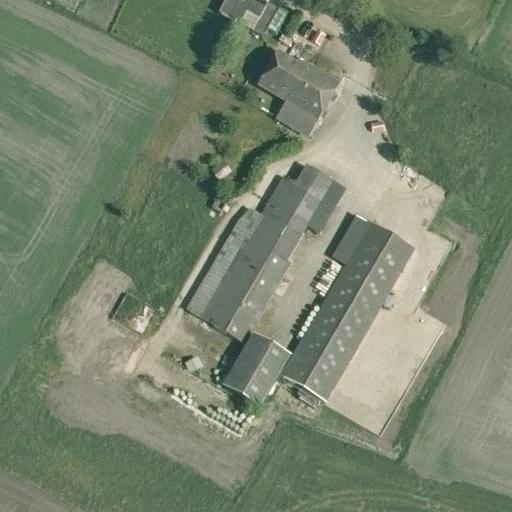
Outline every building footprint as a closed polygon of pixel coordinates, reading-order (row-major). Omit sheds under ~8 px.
[(321,26),(311,45),(290,34),(285,44),(344,74),(359,46),(321,26)] [(315,125),(338,85),(308,66),(297,61),(295,64),(278,54),(258,88),(286,104),(284,107),(315,125)] [(199,320),(243,345),(291,266),(287,263),(300,241),(299,240),(323,201),(326,203),(336,185),(305,167),(294,185),(283,178),(270,201),(269,201),(245,241),(246,241),(199,320)] [(211,173),(218,183),(227,177),(220,167),(211,173)] [(414,203),(410,215),(426,221),(431,209),(414,203)] [(412,250),(369,225),(279,379),(322,404),(412,250)] [(221,389),(260,411),(289,358),(251,335),(221,389)] [(176,437),(186,430),(165,402),(155,410),(176,437)]
